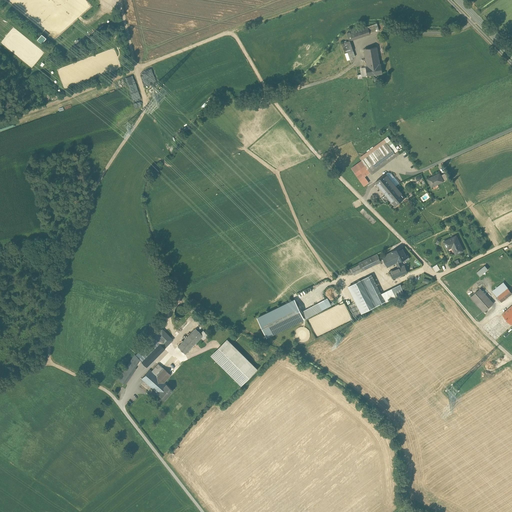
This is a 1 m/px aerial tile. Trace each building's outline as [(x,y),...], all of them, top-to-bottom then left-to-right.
[(377,23),(368,26),(370,33),(379,30),(377,23)] [(368,26),(350,32),(352,40),(370,34),(370,33),(368,26)] [(39,34),(35,39),(40,43),(43,38),(39,34)] [(347,51),(353,49),(350,40),(349,41),(341,43),(344,52),(347,51)] [(377,46),(363,48),(366,65),(365,65),(365,67),(366,76),(382,73),(381,63),(380,63),(377,46)] [(353,49),(347,51),(350,60),(353,59),(352,57),(355,56),(353,49)] [(388,136),(359,157),(361,160),(370,172),(399,151),(388,136)] [(370,172),(361,160),(350,167),(364,186),(369,182),(365,176),(370,172)] [(439,171),(426,177),(431,187),(444,180),(441,174),(439,171)] [(413,177),(416,182),(423,177),(420,173),(413,177)] [(376,182),(395,205),(405,197),(386,174),(376,182)] [(457,233),(442,240),(446,249),(451,247),(455,254),(464,250),(457,233)] [(401,259),(409,256),(404,244),(394,248),(399,260),(401,259)] [(399,260),(394,248),(382,253),(388,265),(395,262),(399,260)] [(378,252),(359,261),(359,262),(362,269),(382,259),(378,252)] [(362,269),(359,262),(352,266),(355,273),(363,269),(362,269)] [(397,267),(390,270),(393,277),(409,270),(406,263),(403,265),(397,267)] [(479,276),(487,269),(484,265),(476,272),(479,276)] [(372,272),(352,282),(365,308),(384,299),(385,298),(381,291),(372,272)] [(493,291),(501,301),(511,292),(504,282),(493,291)] [(392,286),(381,291),(385,298),(384,299),(385,301),(397,296),(392,286)] [(324,294),(324,296),(325,298),(327,300),(329,301),(331,301),(333,301),(336,299),(338,297),(339,295),(338,292),(337,289),(335,287),(332,287),(329,287),(327,288),(326,289),(324,291),(324,294)] [(482,288),(472,297),(484,312),(495,303),(482,288)] [(294,295),(257,314),(268,336),(305,318),(294,295)] [(328,306),(324,298),(303,309),(307,317),(328,306)] [(175,310),(176,312),(177,314),(179,315),(181,316),(184,315),(185,314),(187,311),(187,309),(186,307),(184,305),(182,304),(180,304),(178,305),(176,306),(175,308),(175,310)] [(510,323),(511,321),(511,306),(502,315),(510,323)] [(196,327),(178,346),(186,353),(203,334),(196,327)] [(155,336),(138,354),(141,357),(148,364),(172,339),(165,332),(164,330),(157,338),(155,336)] [(165,332),(172,339),(175,336),(167,330),(165,332)] [(227,338),(211,355),(242,385),(259,368),(227,338)] [(137,354),(132,360),(137,364),(139,362),(137,362),(141,357),(138,354),(137,354)] [(120,378),(126,382),(138,365),(137,364),(132,360),(120,378)] [(141,376),(158,391),(167,380),(165,379),(171,372),(158,361),(151,368),(149,367),(141,376)] [(167,380),(158,391),(165,397),(174,386),(167,380)]
